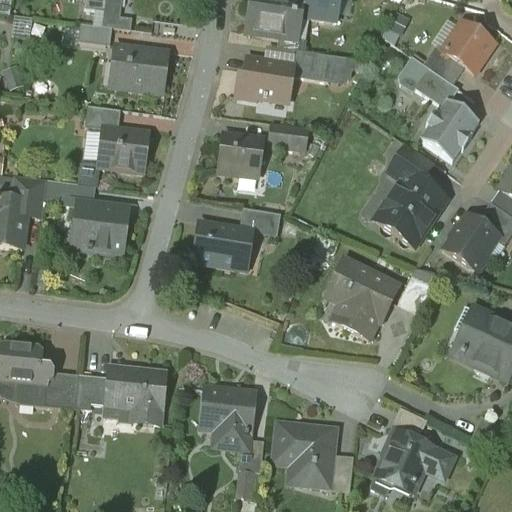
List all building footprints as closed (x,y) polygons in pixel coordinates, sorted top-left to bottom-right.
[(11,0),(0,0),(0,18),(9,20),(11,0)] [(85,0),(83,14),(102,17),(104,0),(85,0)] [(122,0),(104,0),(102,17),(100,32),(112,33),(129,36),(133,5),(122,3),(122,0)] [(299,4),(273,0),(250,0),(245,36),(278,41),(293,44),(296,23),(296,22),(299,4)] [(304,0),(304,5),(301,23),(336,28),(340,0),(304,0)] [(408,24),(394,16),(385,34),(399,41),(408,24)] [(296,23),(293,44),(304,46),(307,25),(296,23)] [(100,32),(80,29),(78,47),(109,51),(112,33),(100,32)] [(442,56),(442,57),(464,72),(473,78),(492,50),(461,29),(442,56)] [(304,46),(293,44),(278,41),(276,53),(304,57),(305,46),(304,46)] [(262,70),(291,75),(292,69),(294,56),(276,53),(265,51),(263,65),(262,70)] [(442,56),(435,51),(422,70),(428,74),(452,91),(464,72),(442,57),(442,56)] [(167,59),(114,52),(112,68),(119,69),(115,93),(162,99),(167,59)] [(304,57),(294,56),(292,69),(293,70),(291,82),(327,88),(328,82),(331,62),(304,57)] [(291,75),(262,70),(263,65),(246,62),(243,85),(238,84),(235,104),(256,107),(257,102),(287,107),(291,82),(293,70),(292,69),(291,75)] [(355,65),(331,62),(328,82),(348,85),(349,78),(354,74),(355,65)] [(412,98),(414,94),(428,74),(422,70),(411,64),(398,81),(399,89),(412,98)] [(452,91),(428,74),(414,94),(439,111),(443,104),(448,108),(457,95),(452,91)] [(439,111),(434,118),(434,117),(425,130),(427,132),(418,145),(451,168),(460,154),(462,155),(471,142),(469,141),(478,128),(448,108),(443,104),(439,111)] [(120,115),(86,111),(84,132),(104,135),(104,134),(117,136),(120,115)] [(303,134),(271,130),(268,154),(299,158),(303,134)] [(117,136),(104,134),(104,135),(99,172),(141,177),(145,139),(117,136)] [(263,147),(222,141),(217,179),(240,182),(240,181),(258,183),(263,147)] [(432,169),(405,151),(392,171),(404,179),(405,178),(419,188),(432,169)] [(511,174),(498,195),(511,204),(511,174)] [(404,179),(374,225),(413,252),(445,205),(419,188),(405,178),(404,179)] [(46,186),(22,183),(19,206),(17,221),(25,222),(41,224),(43,207),(46,186)] [(92,192),(46,186),(43,207),(77,212),(77,210),(89,212),(92,192)] [(511,204),(498,195),(489,208),(511,223),(511,204)] [(19,206),(0,203),(0,252),(21,255),(25,222),(17,221),(19,206)] [(511,223),(489,208),(476,228),(497,242),(495,246),(503,252),(511,238),(511,223)] [(89,212),(77,210),(77,212),(75,227),(80,228),(76,253),(85,255),(85,257),(90,258),(90,255),(119,259),(124,223),(112,222),(113,218),(109,214),(89,212)] [(280,220),(242,213),(238,235),(253,237),(253,238),(276,242),(280,220)] [(466,221),(443,254),(467,271),(480,273),(487,263),(486,258),(495,246),(497,242),(476,228),(466,221)] [(238,235),(199,228),(192,268),(238,275),(241,257),(247,258),(250,239),(253,239),(253,238),(253,237),(238,235)] [(397,293),(343,266),(330,294),(344,301),(332,327),(367,345),(376,327),(380,329),(397,293)] [(432,294),(410,283),(396,312),(418,323),(432,294)] [(511,368),(511,334),(474,317),(454,360),(505,383),(511,368)] [(37,350),(3,347),(0,348),(0,387),(6,388),(6,382),(22,384),(19,410),(49,413),(53,377),(49,371),(37,370),(37,364),(40,362),(41,355),(37,350)] [(144,378),(110,374),(110,373),(108,373),(107,383),(104,410),(139,414),(138,428),(159,430),(164,379),(144,377),(144,378)] [(78,380),(53,377),(49,413),(74,416),(74,414),(78,380)] [(107,383),(78,380),(74,414),(90,415),(90,408),(104,410),(107,383)] [(251,400),(204,395),(200,433),(226,436),(224,453),(239,455),(246,455),(247,446),(251,400)] [(426,426),(399,413),(390,433),(392,441),(414,451),(417,445),(426,426)] [(509,437),(481,424),(470,447),(498,460),(509,437)] [(333,436),(277,430),(273,468),(301,471),(299,489),(326,492),(327,492),(330,463),(333,436)] [(392,441),(389,448),(390,451),(387,459),(386,458),(375,482),(392,489),(393,487),(407,493),(414,491),(422,474),(441,483),(450,464),(431,455),(432,452),(417,445),(414,451),(392,441)] [(263,447),(247,446),(246,455),(239,455),(237,476),(259,479),(263,447)] [(352,466),(330,463),(327,492),(326,492),(325,496),(348,498),(352,466)]
